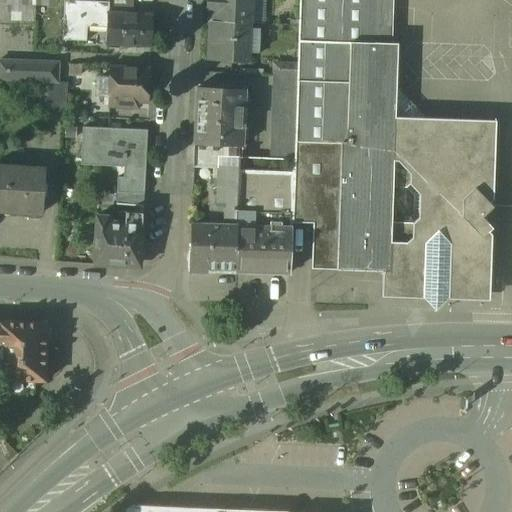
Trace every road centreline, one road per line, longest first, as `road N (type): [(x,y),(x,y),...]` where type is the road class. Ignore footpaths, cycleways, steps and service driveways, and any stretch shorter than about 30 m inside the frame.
road 1 (residential): [(113,299),(165,272),(180,0)]
road 2 (secondary): [(511,351),(347,357),(256,375),(190,404)]
road 3 (secondary): [(190,404),(118,442),(29,511)]
road 4 (tertiary): [(113,299),(139,320),(190,404)]
